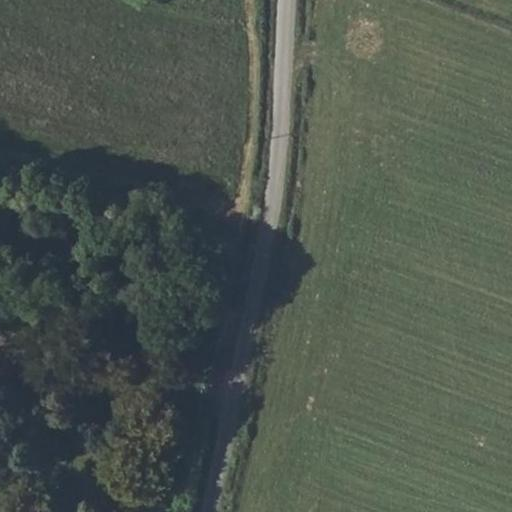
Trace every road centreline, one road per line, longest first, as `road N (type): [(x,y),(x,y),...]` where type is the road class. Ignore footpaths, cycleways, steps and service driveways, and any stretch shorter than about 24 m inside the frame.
road 1 (unclassified): [(211,511),(280,169),(289,0)]
road 2 (track): [(234,405),(0,322)]
